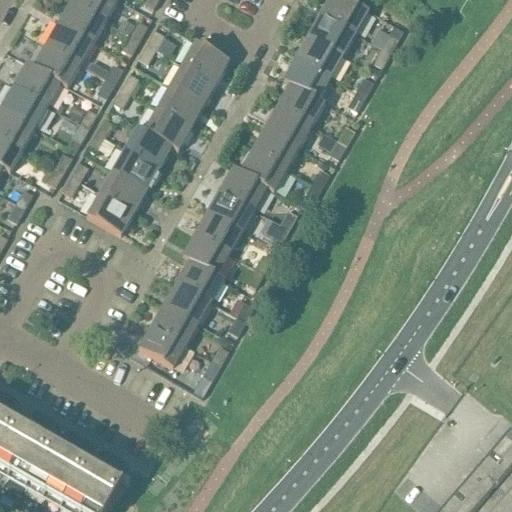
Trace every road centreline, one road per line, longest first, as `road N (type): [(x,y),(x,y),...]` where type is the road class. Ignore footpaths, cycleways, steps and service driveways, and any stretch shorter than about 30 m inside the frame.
road 1 (secondary): [(274,511),(393,364),(511,173)]
road 2 (residential): [(63,375),(116,279),(54,245),(1,340)]
road 3 (residential): [(207,0),(196,17),(252,50),(279,0)]
